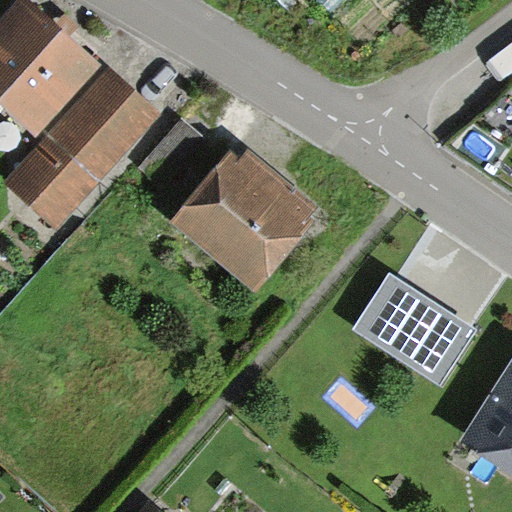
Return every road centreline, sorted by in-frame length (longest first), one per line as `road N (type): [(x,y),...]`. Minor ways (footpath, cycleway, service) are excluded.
road 1 (tertiary): [(129,0),(372,143)]
road 2 (residential): [(372,143),(418,89),(511,17)]
road 3 (tertiary): [(372,143),(511,239)]
